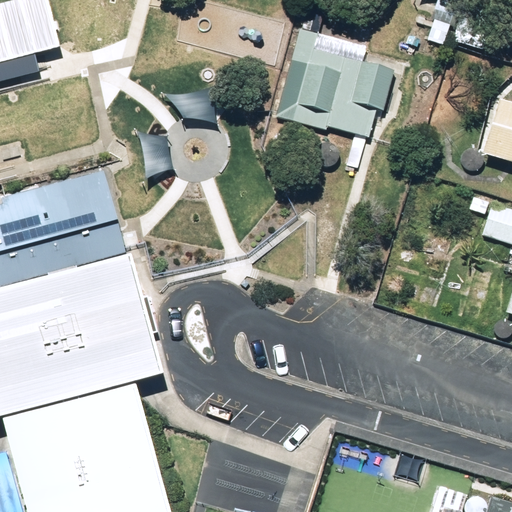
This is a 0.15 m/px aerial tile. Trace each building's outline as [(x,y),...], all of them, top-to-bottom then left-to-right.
[(0,78),(39,70),(35,50),(62,44),(52,0),(21,0),(22,3),(0,7),(0,78)] [(452,26),(434,20),(427,45),(445,51),(452,26)] [(318,36),(300,31),(276,123),(326,137),(327,133),(369,145),(376,117),(383,119),(394,77),(313,55),(318,36)] [(262,122),(214,132),(202,78),(115,97),(120,122),(134,119),(141,153),(147,151),(164,229),(144,233),(155,285),(254,264),(243,215),(280,207),(262,122)] [(511,107),(505,106),(504,109),(501,107),(489,146),(484,144),(483,150),(487,152),(482,167),(511,176),(511,107)] [(119,238),(103,177),(0,204),(0,292),(124,260),(122,250),(126,249),(123,236),(119,238)] [(470,215),(484,220),(489,208),(474,202),(470,215)] [(482,240),(511,250),(511,213),(493,207),(482,240)] [(128,279),(0,311),(0,436),(10,434),(25,491),(13,494),(4,461),(0,462),(0,511),(169,511),(139,396),(157,391),(128,279)]
